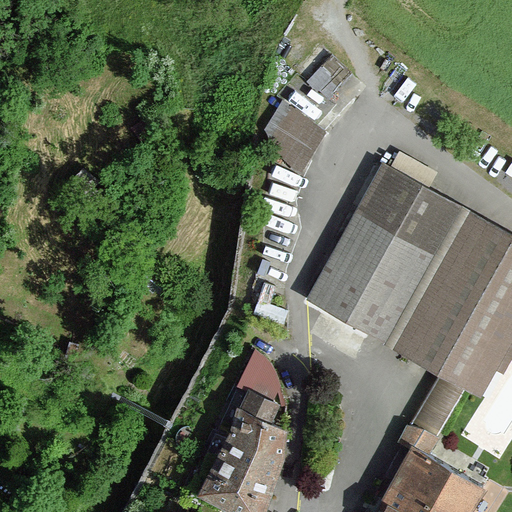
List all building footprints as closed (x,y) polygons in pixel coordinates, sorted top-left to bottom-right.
[(351,72),(333,55),(308,81),(327,98),(351,72)] [(283,163),(300,172),(327,129),(321,125),(292,103),(283,98),(265,127),(269,134),(268,140),(283,154),(283,163)] [(440,370),(413,418),(440,433),(468,386),(483,395),(511,343),(511,341),(511,234),(427,185),(436,171),(402,153),(395,168),(387,164),(314,296),(440,370)] [(81,196),(98,180),(83,165),(67,181),(81,196)] [(171,280),(150,263),(137,279),(153,292),(155,289),(161,293),(171,280)] [(268,356),(254,345),(236,381),(248,386),(269,395),(276,377),(276,370),(268,356)] [(269,395),(248,386),(238,406),(232,429),(199,491),(239,511),(260,511),(281,455),(284,425),(280,423),(282,400),(269,395)] [(376,511),(465,511),(482,486),(429,455),(440,436),(422,427),(410,424),(403,438),(406,440),(414,446),(376,511)]
